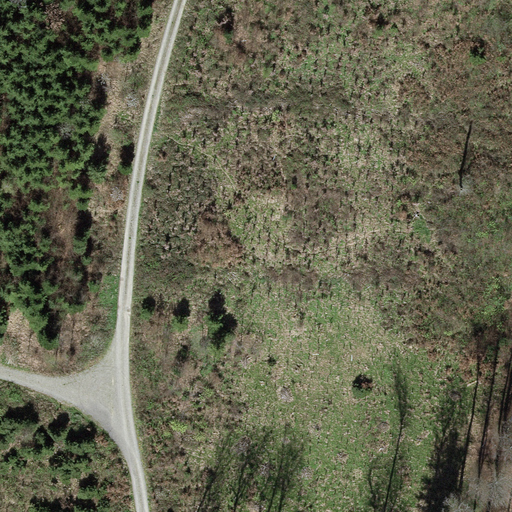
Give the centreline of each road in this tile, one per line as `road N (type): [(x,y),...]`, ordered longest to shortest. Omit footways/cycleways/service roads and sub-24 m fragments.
road 1 (track): [(182,0),(134,226),(131,401),(144,511)]
road 2 (track): [(131,401),(0,358)]
